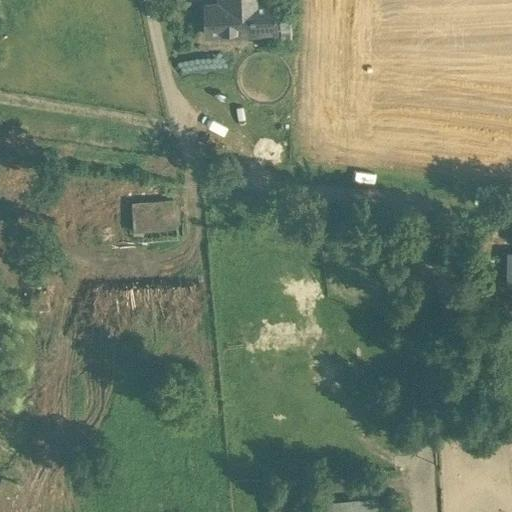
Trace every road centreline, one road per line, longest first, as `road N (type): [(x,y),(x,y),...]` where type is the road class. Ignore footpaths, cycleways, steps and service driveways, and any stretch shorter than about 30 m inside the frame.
road 1 (unclassified): [(150,0),(188,176),(419,206)]
road 2 (track): [(433,511),(419,206)]
